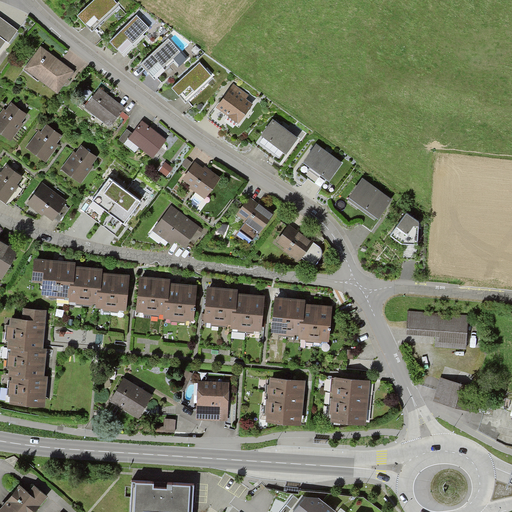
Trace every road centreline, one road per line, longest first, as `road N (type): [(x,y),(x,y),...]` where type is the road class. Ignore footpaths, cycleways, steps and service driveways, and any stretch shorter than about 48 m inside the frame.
road 1 (residential): [(359,283),(314,214),(88,54),(28,0)]
road 2 (secondary): [(0,441),(408,469)]
road 3 (residential): [(0,217),(139,255),(359,283)]
road 4 (residential): [(429,449),(359,283)]
road 5 (unclassified): [(511,294),(359,283)]
